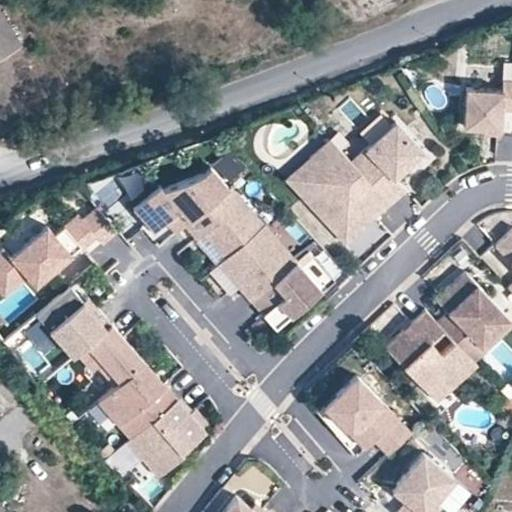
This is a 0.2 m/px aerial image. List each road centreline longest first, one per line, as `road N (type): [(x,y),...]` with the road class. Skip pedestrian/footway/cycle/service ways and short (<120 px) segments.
road 1 (residential): [(484,0),(0,178)]
road 2 (residential): [(173,511),(261,403),(423,238),(472,197),(511,186)]
